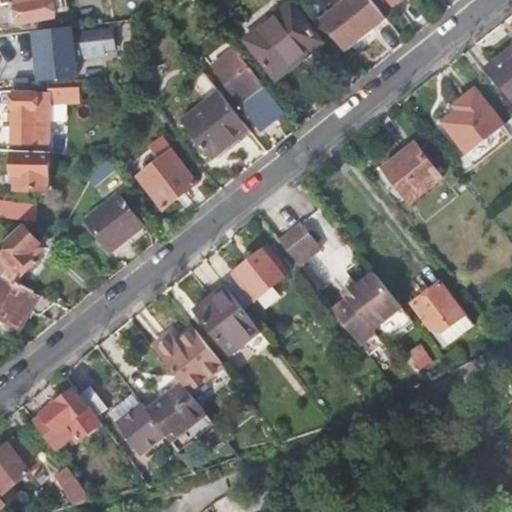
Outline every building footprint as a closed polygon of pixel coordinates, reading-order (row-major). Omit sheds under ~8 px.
[(56,17),(52,0),(0,0),(0,1),(1,5),(17,2),(21,24),(56,17)] [(350,38),(381,13),(370,0),(329,0),(324,5),(350,38)] [(293,3),(247,40),(276,76),(307,51),(310,55),(325,43),(293,3)] [(73,37),(37,41),(40,62),(37,62),(36,65),(37,77),(40,81),(78,76),(75,59),(105,55),(104,50),(115,48),(113,30),(73,35),(73,37)] [(263,130),(286,112),(252,68),(237,49),(213,67),(263,130)] [(511,98),(511,50),(489,69),(511,98)] [(457,109),(443,121),(470,156),(505,129),(472,88),(452,104),(457,109)] [(226,145),(248,127),(221,93),(184,123),(213,160),(228,147),(226,145)] [(49,95),(14,94),(13,143),(49,144),(49,95)] [(55,121),(55,141),(68,141),(68,121),(55,121)] [(165,210),(198,184),(162,140),(151,148),(160,160),(138,177),(165,210)] [(414,205),(446,181),(418,146),(405,156),(408,161),(390,174),(414,205)] [(15,190),(15,192),(28,193),(28,191),(48,191),(49,157),(12,156),(11,190),(15,190)] [(98,185),(115,170),(104,156),(92,178),(98,185)] [(93,188),(98,185),(92,178),(89,183),(93,188)] [(86,221),(111,253),(154,219),(129,187),(86,221)] [(35,209),(0,205),(0,220),(34,224),(35,209)] [(302,226),(280,244),(300,268),(322,251),(302,226)] [(1,249),(0,251),(0,275),(20,286),(25,278),(38,265),(28,254),(39,243),(25,228),(1,249)] [(238,280),(227,289),(228,290),(244,310),(290,274),(270,250),(236,277),(238,280)] [(370,357),(414,322),(375,274),(345,297),(348,301),(334,311),(370,357)] [(40,316),(59,305),(42,297),(40,300),(4,282),(0,290),(0,327),(0,328),(4,320),(23,329),(32,312),(40,316)] [(414,305),(447,347),(474,325),(441,283),(414,305)] [(232,358),(262,333),(244,310),(228,290),(198,313),(232,358)] [(171,336),(153,350),(183,387),(191,397),(226,369),(197,333),(180,347),(171,336)] [(405,355),(411,366),(415,364),(420,372),(433,364),(422,345),(405,355)] [(183,387),(148,414),(166,437),(173,444),(207,417),(191,397),(183,387)] [(89,389),(79,396),(103,427),(113,419),(89,389)] [(51,447),(70,431),(78,442),(99,426),(73,392),(33,424),(51,447)] [(142,455),(166,437),(148,414),(143,406),(119,425),(142,455)] [(14,441),(7,446),(16,459),(23,453),(14,441)] [(37,470),(23,453),(16,459),(7,446),(0,451),(0,490),(4,496),(37,470)] [(60,479),(82,507),(95,503),(70,471),(60,479)]
